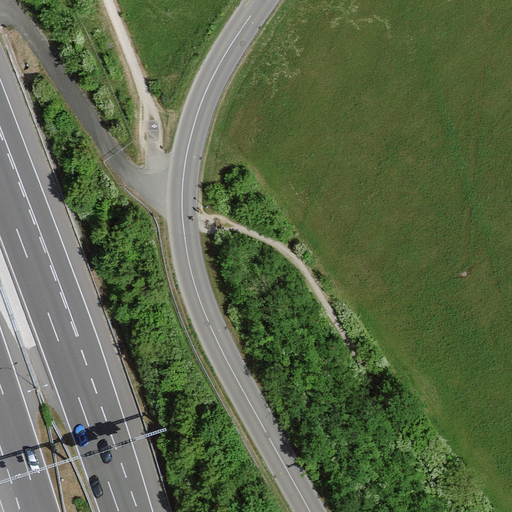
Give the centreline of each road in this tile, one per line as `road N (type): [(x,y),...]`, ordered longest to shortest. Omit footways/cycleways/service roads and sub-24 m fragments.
road 1 (tertiary): [(262,0),(201,106),(188,153),(184,223),(215,336),(311,511)]
road 2 (motorway): [(120,511),(0,181)]
road 3 (track): [(109,0),(148,97),(158,156),(182,200)]
road 4 (motorway): [(0,388),(39,511)]
